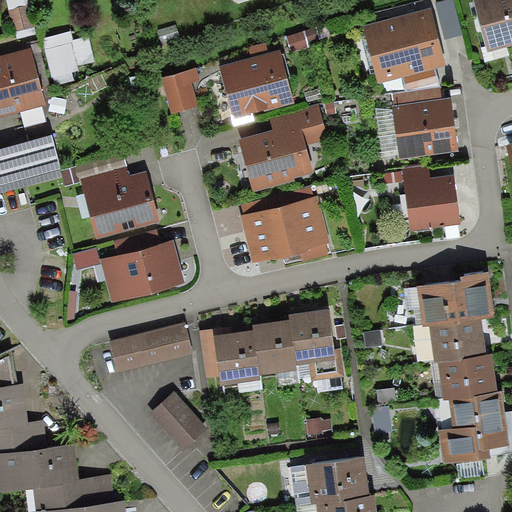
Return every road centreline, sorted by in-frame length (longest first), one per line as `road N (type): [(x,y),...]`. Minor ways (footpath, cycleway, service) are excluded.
road 1 (residential): [(219,290),(468,249),(484,239),(491,222),(485,113),(511,101)]
road 2 (residential): [(45,346),(190,511)]
road 3 (residential): [(45,346),(107,317),(219,290)]
road 4 (residential): [(181,156),(219,290)]
